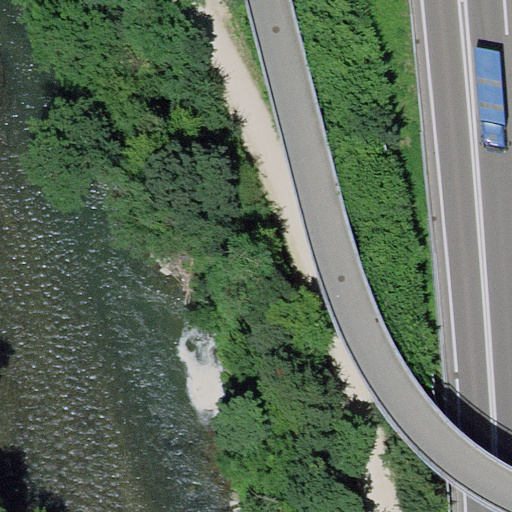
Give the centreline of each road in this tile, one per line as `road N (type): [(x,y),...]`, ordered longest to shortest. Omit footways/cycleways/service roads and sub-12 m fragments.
road 1 (motorway): [(432,0),(471,341),(481,511)]
road 2 (motorway): [(503,0),(511,120)]
